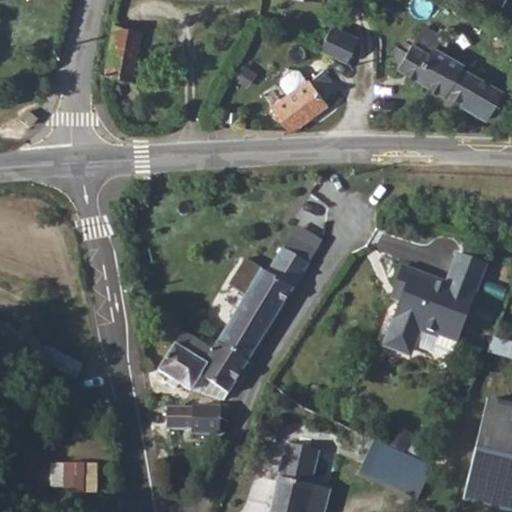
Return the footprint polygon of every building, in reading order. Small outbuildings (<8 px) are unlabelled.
[(287,0),(287,5),(324,9),(325,0),(287,0)] [(353,38),(326,24),(324,29),(350,43),(353,38)] [(112,26),(105,74),(129,78),(138,30),(112,26)] [(324,29),(314,48),(341,61),(350,43),(324,29)] [(379,55),(387,60),(392,50),(398,54),(406,43),(394,36),(389,44),(385,42),(379,55)] [(392,50),(387,60),(392,63),(391,65),(442,92),(444,89),(460,63),(462,59),(434,43),(431,48),(409,38),(406,43),(398,54),(392,50)] [(460,63),(444,89),(484,111),(499,84),(460,63)] [(282,98),(266,110),(284,130),(322,103),(319,99),(333,89),(315,70),(299,83),(295,75),(291,72),(285,72),(273,81),(272,87),(282,98)] [(30,111),(23,119),(29,125),(36,116),(30,111)] [(306,265),(282,248),(266,272),(242,259),(226,286),(244,297),(216,345),(245,363),(284,300),(306,265)] [(399,302),(386,338),(390,349),(402,353),(413,348),(420,332),(437,338),(438,336),(456,343),(486,265),(457,254),(446,282),(402,266),(393,289),(402,292),(399,302)] [(203,344),(184,330),(158,369),(191,388),(212,396),(215,390),(224,395),(232,382),(245,363),(216,345),(212,351),(203,344)] [(0,334),(0,354),(68,381),(75,364),(0,334)] [(474,448),(461,496),(511,509),(511,401),(488,395),(474,448)] [(218,404),(163,406),(166,429),(190,427),(191,433),(218,432),(218,404)] [(373,440),(359,471),(417,498),(430,465),(373,440)] [(288,444),(284,458),(298,461),(301,452),(311,455),(302,485),(308,487),(318,453),(288,444)] [(284,458),(268,511),(301,511),(308,487),(302,485),(311,455),(301,452),(298,461),(284,458)] [(53,461),(52,489),(98,491),(99,463),(53,461)]
